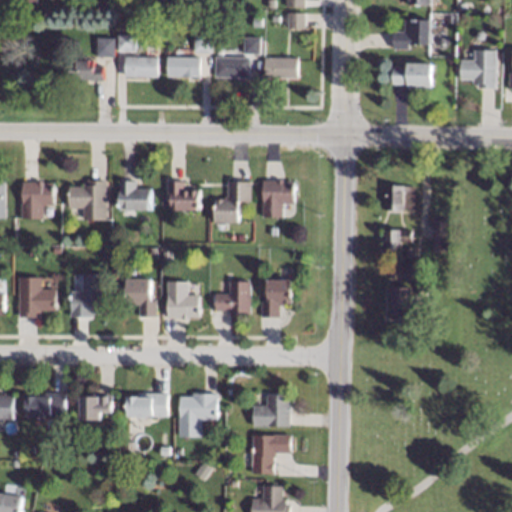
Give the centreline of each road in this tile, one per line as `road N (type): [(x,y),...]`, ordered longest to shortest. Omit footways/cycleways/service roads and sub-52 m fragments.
road 1 (tertiary): [(0,129),(511,136)]
road 2 (tertiary): [(333,511),(344,132)]
road 3 (residential): [(0,354),(339,356)]
road 4 (tertiary): [(344,132),(346,0)]
